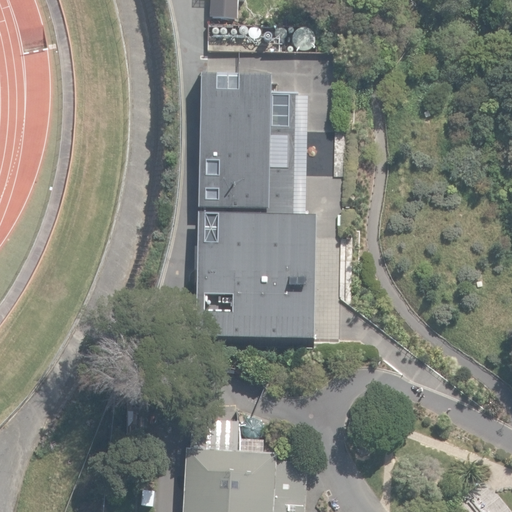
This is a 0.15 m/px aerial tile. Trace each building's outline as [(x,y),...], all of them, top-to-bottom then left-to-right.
[(211,0),(210,18),(238,19),(239,1),(246,1),(246,0),(211,0)] [(309,29),(302,28),(297,30),(293,36),(293,42),(296,47),(302,50),(308,49),(313,45),(315,39),(313,33),(309,29)] [(480,104),(504,99),(497,69),(473,74),(480,104)] [(216,72),(200,72),(194,335),(313,338),(316,214),(305,214),(306,195),(308,95),(296,95),(296,93),(271,93),(272,74),(238,73),(238,75),(216,75),(216,72)] [(145,448),(147,405),(126,403),(123,447),(145,448)] [(183,511),(273,511),(276,461),(276,454),(187,449),(183,511)] [(305,511),(308,463),(276,461),(273,511),(305,511)] [(506,511),(507,511),(498,505),(491,499),(487,491),(483,479),(474,487),(465,494),(455,498),(444,502),(455,511),(506,511)]
